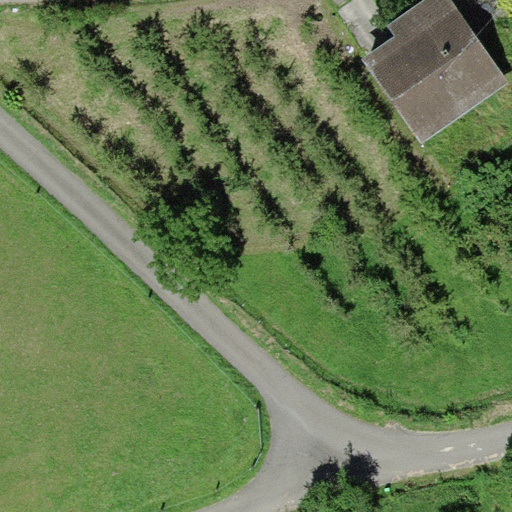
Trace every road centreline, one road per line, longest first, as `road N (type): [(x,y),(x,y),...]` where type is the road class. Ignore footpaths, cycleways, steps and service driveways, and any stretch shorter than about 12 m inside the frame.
road 1 (unclassified): [(0,136),(229,338),(338,464)]
road 2 (unclassified): [(338,464),(442,456),(511,430)]
road 3 (unclassified): [(338,464),(224,511)]
